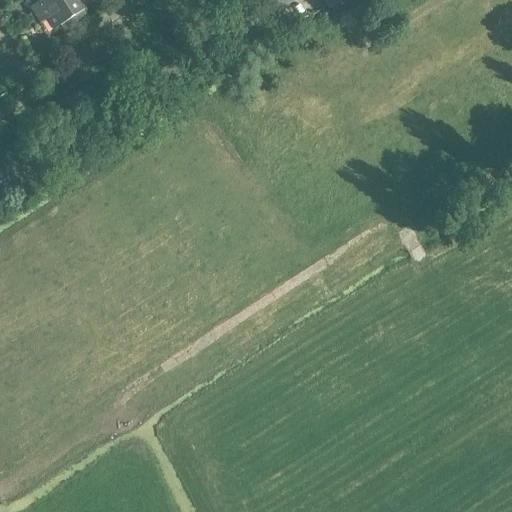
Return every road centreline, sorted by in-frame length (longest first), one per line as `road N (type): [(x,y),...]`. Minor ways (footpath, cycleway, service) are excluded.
road 1 (track): [(0,489),(121,399),(401,217),(436,284)]
road 2 (unclassified): [(0,187),(281,0)]
road 3 (track): [(401,217),(511,151)]
